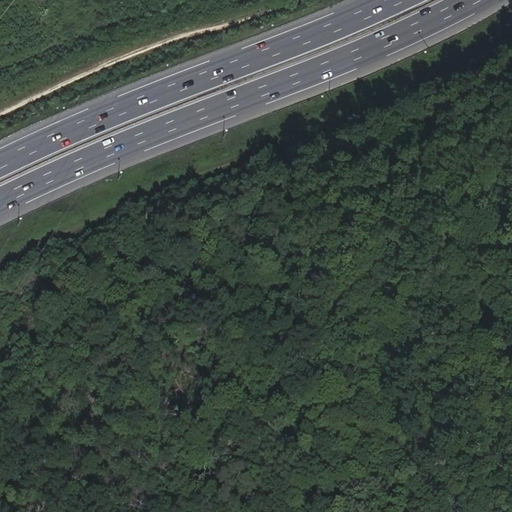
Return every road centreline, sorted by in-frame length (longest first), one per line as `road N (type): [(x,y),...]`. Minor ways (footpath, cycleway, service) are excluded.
road 1 (trunk): [(0,200),(470,0)]
road 2 (trunk): [(392,0),(0,162)]
